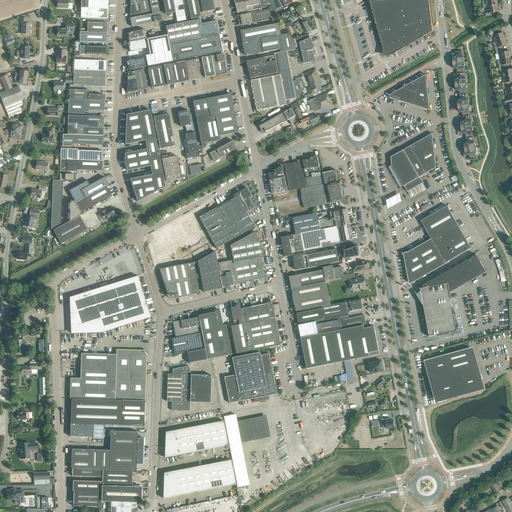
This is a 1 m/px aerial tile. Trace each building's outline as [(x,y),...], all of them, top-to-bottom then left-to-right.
[(64,0),(65,0),(58,0),(57,8),(67,8),(68,3),(71,3),(71,0),(64,0)] [(108,9),(108,0),(88,0),(88,8),(108,9)] [(138,0),(132,0),(130,0),(130,5),(141,10),(138,0)] [(147,0),(138,0),(141,10),(141,13),(149,11),(147,0)] [(149,0),(151,12),(152,14),(154,22),(161,21),(157,0),(149,0)] [(162,0),(165,14),(175,12),(172,0),(162,0)] [(172,0),(175,12),(177,22),(180,21),(179,17),(185,16),(181,0),(172,0)] [(186,0),(190,16),(189,17),(189,19),(200,17),(197,1),(203,0),(186,0)] [(212,0),(204,0),(200,1),(202,13),(214,10),(212,0)] [(271,1),(270,0),(254,0),(235,4),(236,6),(237,6),(237,8),(236,8),(237,13),(272,6),(271,1)] [(272,11),(280,8),(285,6),(284,4),(292,0),(293,2),(298,0),(273,0),(271,1),(272,6),(272,11)] [(369,0),(371,5),(383,48),(386,47),(386,48),(385,49),(385,50),(385,51),(385,52),(386,53),(387,53),(388,53),(389,53),(390,55),(394,53),(396,52),(408,45),(428,34),(429,33),(430,33),(433,31),(432,28),(432,24),(430,11),(430,10),(429,2),(428,0),(369,0)] [(141,10),(130,5),(129,15),(141,13),(141,10)] [(498,11),(497,5),(486,7),(488,13),(485,14),(486,17),(493,15),(493,12),(494,12),(495,12),(498,11)] [(295,15),(297,18),(306,14),(303,6),(296,8),(295,6),(291,8),(292,9),(287,11),(281,13),(283,18),(291,14),(292,14),(294,13),(296,11),(298,14),(295,15)] [(107,19),(108,9),(88,8),(81,8),(81,14),(80,18),(107,19)] [(270,9),(238,15),(240,25),(272,19),(270,9)] [(131,27),(154,22),(152,14),(130,18),(131,27)] [(21,23),(21,34),(30,34),(30,24),(26,23),(26,18),(20,18),(20,23),(21,23)] [(167,35),(169,44),(219,34),(216,21),(201,24),(200,19),(165,26),(167,35)] [(299,30),(301,33),(303,32),(304,34),(295,38),(297,43),(311,37),(308,32),(311,31),(306,21),(300,24),(302,29),(299,30)] [(87,32),(107,33),(107,23),(87,22),(87,32)] [(243,42),(277,36),(281,35),(279,23),(241,31),(243,41),(244,40),(244,42),(243,42)] [(74,30),(74,24),(65,24),(65,28),(57,28),(57,36),(68,36),(68,29),(74,30)] [(299,45),(298,44),(297,44),(292,33),(294,32),(291,26),(287,28),(294,47),(299,45)] [(128,41),(129,41),(129,42),(144,39),(144,40),(146,39),(146,38),(144,30),(130,32),(130,33),(129,33),(128,41)] [(80,32),(80,42),(107,43),(107,33),(87,32),(80,32)] [(493,37),(495,42),(505,38),(503,33),(499,34),(500,34),(498,35),(497,32),(490,34),(491,37),(493,37)] [(281,35),(277,36),(243,42),(243,45),(245,55),(246,56),(280,49),(281,52),(280,52),(287,51),(295,49),(289,33),(281,35)] [(219,34),(169,44),(172,61),(222,52),(219,34)] [(147,66),(172,61),(169,44),(167,35),(146,39),(149,55),(145,56),(147,66)] [(313,51),(314,51),(313,48),(311,38),(310,38),(300,42),(304,64),(312,62),(311,62),(315,61),(312,51),(313,51)] [(505,38),(495,42),(493,43),(496,51),(503,49),(502,46),(503,45),(504,46),(507,44),(505,38)] [(128,47),(129,47),(130,51),(146,48),(144,40),(144,39),(129,42),(129,43),(128,43),(128,47)] [(106,48),(106,47),(97,47),(79,46),(79,54),(96,55),(105,55),(105,53),(103,53),(103,51),(104,51),(104,50),(105,50),(105,49),(106,48)] [(17,57),(29,58),(29,47),(20,47),(20,51),(17,51),(17,57)] [(275,55),(277,64),(278,73),(279,75),(280,75),(285,100),(289,100),(296,98),(290,70),(288,55),(292,54),(293,58),(298,56),(300,56),(299,53),(300,52),(299,49),(295,49),(287,51),(280,52),(276,53),(275,54),(275,56),(275,55)] [(497,60),(500,59),(510,57),(511,56),(510,51),(505,52),(503,53),(503,49),(496,51),(496,54),(497,60)] [(58,51),(58,56),(56,56),(56,63),(66,64),(66,56),(64,56),(65,51),(58,51)] [(464,62),(464,59),(462,58),(462,56),(464,54),(462,51),(456,52),(455,52),(455,53),(455,55),(455,57),(453,58),(452,63),(464,62)] [(227,73),(226,69),(223,54),(211,56),(215,76),(227,73)] [(247,61),(248,70),(277,64),(275,55),(275,56),(247,61)] [(211,56),(201,58),(205,78),(215,76),(211,56)] [(499,65),(499,69),(506,67),(506,64),(508,64),(511,63),(510,57),(500,59),(501,65),(499,65)] [(132,69),(132,71),(134,71),(143,69),(143,67),(145,67),(144,58),(128,61),(129,65),(128,66),(129,70),(132,69)] [(184,61),(188,81),(201,78),(197,59),(184,61)] [(74,70),(106,71),(106,61),(74,60),(74,70)] [(188,81),(184,61),(176,63),(179,82),(188,81)] [(464,73),(465,70),(464,69),(463,67),(465,66),(464,62),(452,63),(452,64),(454,69),(457,69),(457,71),(457,74),(458,74),(464,73)] [(179,82),(176,63),(169,64),(173,84),(179,82)] [(169,64),(163,65),(167,85),(173,84),(169,64)] [(277,64),(248,70),(249,70),(251,79),(278,73),(277,64)] [(161,66),(154,67),(158,87),(165,85),(161,66)] [(158,87),(154,67),(147,68),(151,88),(158,87)] [(509,70),(507,70),(506,67),(499,69),(500,72),(502,71),(503,77),(511,75),(511,69),(509,70)] [(143,69),(134,71),(137,91),(147,89),(143,69)] [(105,87),(106,72),(106,71),(74,70),(73,85),(83,85),(83,86),(105,87)] [(312,87),(308,89),(311,95),(321,89),(319,84),(321,84),(319,79),(320,79),(318,76),(317,74),(316,70),(306,74),(308,78),(307,79),(308,81),(309,80),(312,87)] [(127,93),(133,91),(137,91),(134,71),(132,71),(127,72),(127,92),(127,93)] [(466,76),(464,73),(458,74),(457,74),(457,77),(457,79),(455,80),(455,85),(466,84),(466,80),(464,79),(464,77),(466,76)] [(7,75),(0,77),(6,91),(0,93),(0,96),(4,106),(23,98),(18,86),(12,88),(8,78),(9,78),(7,75)] [(254,98),(254,99),(255,99),(256,103),(255,104),(255,105),(256,105),(257,111),(262,115),(263,113),(264,113),(266,114),(270,108),(274,107),(274,108),(275,108),(275,107),(279,106),(280,107),(281,107),(281,106),(286,105),(286,104),(285,100),(280,75),(279,75),(251,81),(252,86),(252,87),(253,88),(253,92),(253,93),(254,94),(254,98)] [(430,110),(426,75),(390,95),(390,98),(430,110)] [(511,75),(503,77),(504,83),(502,83),(502,86),(510,85),(509,82),(511,82),(511,81),(511,75)] [(14,79),(19,80),(18,83),(26,84),(27,78),(15,76),(14,76),(14,79)] [(64,90),(64,82),(53,82),(53,90),(64,90)] [(455,85),(456,91),(459,91),(459,93),(460,95),(459,95),(459,96),(460,96),(461,95),(467,95),(467,92),(466,91),(465,89),(467,87),(466,84),(455,85)] [(511,87),(510,88),(510,85),(502,86),(500,87),(496,88),(497,91),(500,90),(505,89),(506,95),(511,93),(511,87)] [(70,89),(69,99),(84,100),(103,101),(104,99),(105,98),(104,97),(104,95),(103,94),(101,94),(100,95),(100,94),(98,94),(97,95),(97,94),(95,94),(94,95),(94,94),(92,94),(91,95),(91,94),(89,94),(89,90),(70,89)] [(316,112),(324,108),(324,109),(333,105),(327,93),(308,102),(312,111),(316,112)] [(212,97),(214,107),(233,104),(231,94),(212,97)] [(457,107),(469,105),(469,102),(467,101),(467,99),(468,97),(467,95),(461,95),(460,96),(460,98),(460,100),(457,101),(457,107)] [(212,97),(199,100),(205,129),(217,126),(216,117),(214,107),(212,97)] [(9,118),(21,113),(23,98),(4,106),(9,118)] [(84,114),(84,110),(84,100),(69,99),(68,99),(68,113),(84,114)] [(104,101),(103,101),(84,100),(84,110),(104,111),(104,101)] [(199,100),(193,101),(198,130),(205,129),(199,100)] [(233,104),(214,107),(216,117),(234,113),(233,104)] [(58,109),(63,109),(63,106),(57,105),(57,108),(47,108),(47,115),(57,116),(58,109)] [(470,116),(470,113),(469,112),(468,110),(470,109),(469,105),(457,107),(459,112),(462,113),(462,114),(463,117),(462,117),(464,117),(470,116)] [(288,120),(289,120),(296,116),(292,109),(292,108),(284,112),(288,120)] [(298,108),(294,110),(300,120),(303,118),(298,108)] [(150,110),(140,112),(141,121),(143,131),(145,140),(155,138),(150,110)] [(180,127),(190,125),(187,110),(177,112),(180,127)] [(140,112),(126,115),(126,125),(141,121),(140,112)] [(288,120),(284,112),(259,126),(263,133),(288,120)] [(234,113),(216,117),(217,126),(236,123),(234,113)] [(160,149),(175,146),(168,114),(153,117),(160,149)] [(315,116),(315,115),(305,119),(301,121),(302,124),(310,120),(311,123),(319,119),(319,118),(318,117),(317,116),(317,115),(315,116)] [(83,135),(103,136),(104,117),(68,116),(67,135),(83,135)] [(463,122),(461,123),(460,128),(472,127),(472,123),(470,122),(470,120),(471,119),(470,116),(464,117),(462,117),(463,117),(463,120),(463,122)] [(141,121),(126,125),(125,134),(143,131),(141,121)] [(9,126),(9,129),(21,131),(22,125),(13,123),(12,126),(9,126)] [(236,123),(217,126),(219,136),(238,132),(236,123)] [(205,129),(198,130),(201,144),(220,140),(219,136),(217,126),(205,129)] [(473,135),(472,133),(471,132),(473,130),(472,127),(460,128),(462,134),(465,134),(465,136),(466,138),(466,139),(467,138),(473,137),(473,135)] [(19,138),(21,131),(9,129),(4,131),(5,136),(8,135),(9,132),(11,133),(10,136),(19,138)] [(46,144),(49,144),(49,143),(52,143),(53,135),(53,130),(46,129),(45,135),(42,135),(42,142),(46,143),(46,144)] [(143,131),(125,134),(125,145),(145,141),(145,140),(143,131)] [(186,159),(193,157),(198,156),(197,152),(198,151),(194,132),(185,134),(188,153),(185,154),(186,159)] [(421,180),(420,177),(436,168),(432,133),(404,149),(403,150),(390,157),(391,165),(403,186),(404,186),(406,190),(407,192),(423,183),(421,180)] [(83,135),(67,135),(63,135),(62,146),(73,147),(73,144),(103,145),(103,136),(83,135)] [(467,138),(466,139),(466,141),(467,143),(464,144),(464,150),(475,148),(475,145),(473,143),(473,142),(474,140),(473,137),(467,138)] [(145,140),(145,141),(147,149),(149,158),(159,155),(155,138),(145,140)] [(213,161),(235,149),(234,143),(232,141),(209,153),(213,161)] [(469,156),(469,157),(470,160),(471,160),(477,159),(477,156),(476,155),(475,153),(476,151),(475,148),(464,150),(466,155),(469,156)] [(77,160),(78,150),(77,150),(77,149),(61,149),(60,159),(77,160)] [(147,149),(135,151),(137,160),(149,158),(147,149)] [(78,150),(77,160),(102,161),(102,151),(78,150)] [(135,151),(124,153),(124,162),(137,160),(135,151)] [(159,155),(149,158),(150,166),(152,174),(152,175),(162,173),(159,155)] [(166,182),(181,179),(177,156),(162,159),(166,182)] [(323,184),(317,156),(313,157),(313,156),(310,157),(310,159),(303,161),(308,187),(323,184)] [(137,160),(124,162),(127,171),(150,166),(149,158),(137,160)] [(102,161),(77,160),(60,159),(60,171),(77,172),(77,170),(102,171),(102,161)] [(37,161),(35,169),(46,171),(48,163),(37,161)] [(308,187),(303,161),(297,162),(294,162),(299,189),(300,189),(308,187)] [(294,162),(284,164),(289,191),(299,189),(294,162)] [(202,163),(189,166),(191,174),(203,172),(202,163)] [(281,166),(277,168),(275,170),(274,170),(274,172),(269,173),(273,194),(287,191),(282,166),(281,166)] [(342,196),(342,192),(343,192),(341,181),(337,182),(337,181),(338,181),(336,174),(337,173),(336,170),(331,171),(324,173),(323,173),(325,184),(323,184),(308,187),(300,189),(304,208),(329,203),(331,203),(345,200),(344,195),(342,196)] [(162,173),(152,175),(154,184),(155,192),(165,186),(162,173)] [(152,174),(141,177),(143,186),(154,184),(152,175),(152,174)] [(109,186),(104,177),(90,185),(87,180),(77,186),(68,191),(74,200),(75,204),(106,187),(109,186)] [(141,177),(130,179),(133,188),(143,186),(141,177)] [(154,184),(143,186),(145,197),(155,192),(154,184)] [(143,186),(133,188),(137,202),(145,197),(143,186)] [(45,192),(46,188),(39,187),(38,190),(31,189),(30,196),(40,198),(41,191),(45,192)] [(89,208),(111,195),(106,187),(75,204),(80,212),(89,208)] [(246,187),(233,195),(234,197),(198,217),(216,249),(256,227),(247,210),(248,209),(249,210),(253,208),(248,197),(251,196),(246,187)] [(400,194),(386,201),(387,210),(402,202),(400,194)] [(75,204),(74,200),(70,203),(69,221),(79,216),(81,214),(80,212),(75,204)] [(409,265),(406,267),(406,269),(407,269),(410,283),(445,263),(471,248),(447,206),(421,221),(429,235),(426,236),(425,239),(427,242),(410,252),(402,253),(409,265)] [(115,214),(111,207),(105,211),(105,210),(100,213),(104,220),(115,214)] [(292,235),(301,233),(350,224),(347,209),(330,212),(331,217),(318,220),(317,213),(292,218),(295,233),(292,233),(292,235)] [(30,213),(29,217),(26,216),(24,226),(32,228),(34,219),(37,219),(37,215),(30,213)] [(61,244),(87,230),(79,216),(69,221),(61,226),(54,230),(53,230),(61,244)] [(61,221),(51,220),(51,230),(54,230),(61,226),(61,221)] [(353,239),(350,224),(301,233),(304,251),(322,248),(322,243),(330,242),(330,244),(353,239)] [(253,232),(230,245),(233,260),(234,264),(261,258),(263,258),(259,240),(257,240),(253,232)] [(305,253),(304,251),(301,233),(292,235),(281,237),(283,246),(284,246),(284,248),(283,248),(285,257),(293,255),(305,253)] [(31,245),(26,245),(26,253),(18,253),(18,260),(26,260),(26,257),(30,257),(31,245)] [(360,256),(359,251),(360,251),(358,246),(341,251),(342,260),(360,256)] [(305,253),(293,255),(296,270),(339,262),(336,249),(305,255),(305,253)] [(213,290),(222,288),(222,287),(217,263),(215,251),(206,256),(213,290)] [(450,293),(459,288),(486,272),(476,255),(452,269),(422,285),(424,288),(420,289),(420,292),(423,305),(429,336),(429,337),(457,331),(453,308),(451,299),(450,293)] [(213,290),(206,256),(197,261),(203,292),(213,290)] [(261,258),(234,264),(237,284),(245,282),(260,279),(265,277),(265,276),(263,267),(263,266),(261,258)] [(229,261),(217,263),(222,287),(234,285),(237,284),(234,264),(233,260),(229,261)] [(193,262),(186,264),(192,294),(199,293),(193,262)] [(367,262),(364,262),(359,263),(353,265),(354,270),(353,270),(354,273),(363,271),(363,269),(368,268),(368,267),(369,266),(368,265),(368,264),(367,264),(367,262)] [(192,295),(192,294),(186,264),(159,269),(167,294),(166,295),(167,296),(168,297),(169,298),(170,298),(171,299),(172,299),(173,299),(176,299),(176,298),(192,295)] [(289,276),(292,288),(326,282),(325,279),(344,275),(342,267),(333,268),(332,265),(323,267),(324,270),(289,276)] [(137,276),(133,279),(133,280),(111,286),(111,284),(96,289),(97,291),(75,298),(75,297),(70,297),(69,297),(71,333),(102,332),(150,317),(138,276),(137,276)] [(361,290),(366,288),(364,277),(359,278),(358,278),(348,280),(350,289),(360,287),(361,290)] [(326,282),(292,288),(293,295),(292,295),(294,305),(295,305),(296,311),(330,305),(326,282)] [(322,308),(297,313),(299,324),(316,321),(349,315),(348,312),(349,312),(351,311),(355,310),(363,309),(361,299),(322,306),(322,308)] [(255,306),(250,307),(255,332),(276,328),(273,310),(274,309),(274,306),(272,306),(271,301),(266,303),(266,304),(255,306)] [(245,334),(239,305),(239,304),(235,305),(235,307),(230,308),(233,323),(230,324),(236,354),(248,351),(245,334)] [(240,305),(239,305),(245,334),(255,332),(250,307),(247,307),(247,308),(240,309),(240,305)] [(198,315),(205,349),(207,359),(232,355),(226,325),(222,326),(219,310),(215,311),(215,312),(198,315)] [(325,319),(316,321),(316,324),(317,325),(318,330),(316,330),(315,332),(315,334),(316,335),(318,334),(365,325),(365,324),(366,324),(364,315),(349,318),(349,315),(325,319)] [(171,339),(174,355),(186,352),(203,349),(197,317),(172,322),(175,338),(171,339)] [(307,369),(369,356),(379,354),(374,327),(374,326),(366,328),(365,325),(318,334),(316,335),(301,338),(306,363),(304,363),(304,366),(306,365),(307,369)] [(44,332),(42,327),(40,328),(40,330),(39,328),(30,332),(32,337),(40,334),(41,333),(44,332)] [(277,328),(276,328),(255,332),(245,334),(248,351),(267,348),(276,346),(280,345),(277,330),(278,330),(278,328),(277,328)] [(17,352),(24,351),(24,348),(26,348),(26,341),(23,342),(23,339),(16,340),(17,352)] [(437,399),(482,386),(471,348),(426,360),(437,399)] [(203,349),(186,352),(189,363),(207,359),(205,349),(203,349)] [(70,398),(71,398),(122,400),(145,401),(145,399),(146,355),(147,355),(142,350),(116,350),(116,355),(115,355),(115,353),(112,353),(112,354),(81,353),(80,378),(70,378),(70,390),(69,390),(69,392),(70,392),(70,398)] [(276,394),(271,368),(271,365),(268,354),(260,355),(259,352),(232,358),(235,375),(224,377),(227,394),(228,394),(234,393),(236,402),(254,398),(255,402),(269,400),(268,396),(276,394)] [(371,373),(383,370),(382,364),(383,364),(382,362),(381,361),(367,364),(367,367),(369,367),(369,368),(370,368),(371,373)] [(37,369),(37,364),(30,363),(30,366),(21,366),(21,373),(31,374),(31,369),(37,369)] [(168,374),(167,379),(167,401),(171,401),(171,410),(179,410),(179,409),(188,409),(189,402),(210,403),(211,375),(207,375),(190,375),(189,366),(173,369),(172,374),(168,374)] [(375,386),(377,388),(385,382),(383,380),(375,386)] [(365,390),(372,386),(369,382),(362,386),(365,390)] [(145,401),(122,400),(71,398),(70,424),(70,436),(93,437),(93,425),(144,426),(145,401)] [(26,420),(26,419),(29,418),(28,412),(26,413),(26,412),(17,413),(17,419),(22,419),(22,420),(23,421),(25,421),(26,420)] [(382,419),(383,429),(395,426),(393,420),(390,421),(390,418),(382,419)] [(252,440),(252,438),(264,436),(263,430),(251,432),(248,419),(236,422),(240,442),(252,440)] [(223,421),(215,422),(217,435),(226,433),(223,421)] [(207,424),(210,436),(217,435),(215,422),(207,424)] [(207,424),(199,425),(202,438),(210,436),(207,424)] [(192,427),(194,439),(202,438),(199,425),(192,427)] [(186,441),(194,439),(192,427),(184,428),(186,441)] [(178,442),(186,441),(184,428),(176,430),(177,438),(178,442)] [(167,432),(166,441),(177,438),(176,430),(166,432),(167,432)] [(136,464),(142,464),(143,438),(137,438),(137,432),(110,431),(110,450),(103,450),(102,469),(109,470),(132,470),(136,470),(136,464)] [(226,433),(217,435),(220,447),(228,445),(226,433)] [(212,449),(220,447),(217,435),(210,436),(212,449)] [(210,436),(202,438),(204,450),(212,449),(210,436)] [(166,441),(166,449),(179,446),(178,442),(177,438),(166,441)] [(196,452),(204,450),(202,438),(194,439),(196,452)] [(188,453),(196,452),(194,439),(186,441),(188,453)] [(181,455),(188,453),(186,441),(178,442),(179,446),(181,455)] [(29,449),(37,449),(36,443),(28,444),(28,443),(20,443),(21,459),(30,458),(29,449)] [(181,455),(179,446),(166,449),(166,457),(165,457),(165,458),(181,455)] [(71,453),(71,457),(92,458),(92,449),(71,449),(71,453)] [(92,458),(71,457),(71,468),(72,468),(102,470),(102,469),(103,450),(92,449),(92,458)] [(225,474),(233,472),(231,460),(223,461),(225,474)] [(225,474),(223,461),(215,463),(217,475),(225,474)] [(217,475),(215,463),(207,464),(209,477),(217,475)] [(202,478),(209,477),(207,464),(199,466),(202,478)] [(199,466),(191,467),(194,480),(202,478),(199,466)] [(194,480),(191,467),(183,469),(186,481),(194,480)] [(102,477),(102,470),(72,468),(72,470),(71,470),(71,473),(72,473),(72,476),(102,477)] [(132,470),(109,470),(102,469),(102,470),(102,477),(102,485),(132,486),(132,470)] [(178,483),(186,481),(183,469),(176,470),(177,479),(178,483)] [(177,479),(176,470),(164,473),(165,473),(165,481),(177,479)] [(33,473),(34,480),(34,485),(53,484),(53,479),(49,479),(49,472),(33,473)] [(225,474),(227,486),(236,484),(233,472),(225,474)] [(217,475),(220,488),(227,486),(225,474),(217,475)] [(209,477),(212,489),(220,488),(217,475),(209,477)] [(204,491),(212,489),(209,477),(202,478),(204,491)] [(202,478),(194,480),(196,492),(204,491),(202,478)] [(177,479),(165,481),(164,490),(179,487),(178,483),(177,479)] [(72,490),(73,490),(101,491),(102,485),(102,481),(73,480),(72,490)] [(186,481),(188,494),(196,492),(194,480),(186,481)] [(180,495),(188,494),(186,481),(178,483),(179,487),(180,495)] [(495,483),(490,485),(495,493),(499,491),(495,483)] [(101,491),(101,501),(111,502),(110,511),(130,511),(131,507),(136,507),(136,502),(141,503),(141,487),(132,486),(102,485),(101,491)] [(503,488),(503,489),(505,491),(506,494),(511,491),(510,490),(511,489),(511,487),(511,486),(508,487),(508,486),(503,488)] [(164,490),(164,498),(163,498),(180,495),(179,487),(164,490)] [(101,507),(101,501),(101,491),(73,490),(73,506),(101,507)] [(7,493),(6,493),(7,497),(7,498),(7,499),(19,499),(19,495),(23,495),(23,491),(7,491),(7,493)] [(37,497),(37,509),(47,508),(47,497),(45,497),(45,498),(42,498),(42,497),(37,497)] [(511,511),(511,503),(509,498),(502,502),(507,511),(511,511)]
